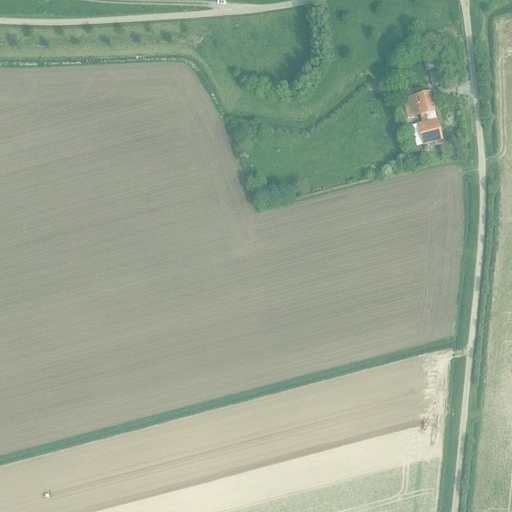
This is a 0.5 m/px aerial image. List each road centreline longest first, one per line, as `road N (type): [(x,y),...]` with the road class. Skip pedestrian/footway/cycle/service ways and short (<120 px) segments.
road 1 (unclassified): [(453,511),(482,225),(462,0)]
road 2 (unclassified): [(0,21),(116,21),(309,0)]
road 3 (track): [(126,0),(247,10)]
